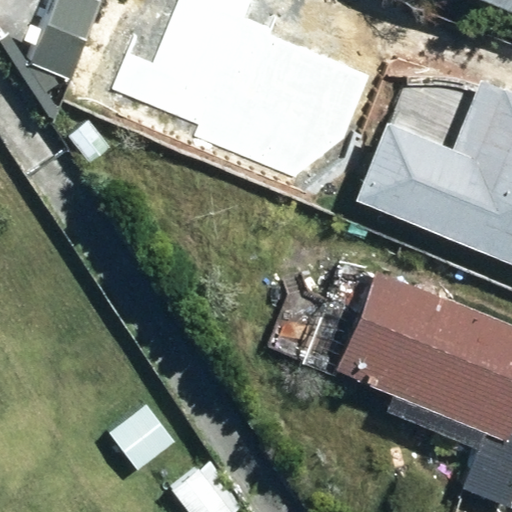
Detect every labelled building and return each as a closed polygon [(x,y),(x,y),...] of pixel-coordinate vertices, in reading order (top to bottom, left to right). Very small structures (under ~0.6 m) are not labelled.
[(92,0),(42,0),(16,69),(59,86),(92,0)] [(198,0),(117,0),(101,42),(171,69),(198,0)] [(511,0),(445,0),(511,28),(511,0)] [(434,151),(366,126),(335,208),(511,274),(511,101),(460,82),(434,151)] [(511,398),(511,337),(360,278),(319,379),(492,448),(511,398)] [(168,445),(138,406),(101,434),(131,473),(168,445)] [(226,511),(233,508),(202,463),(161,492),(175,511),(226,511)]
